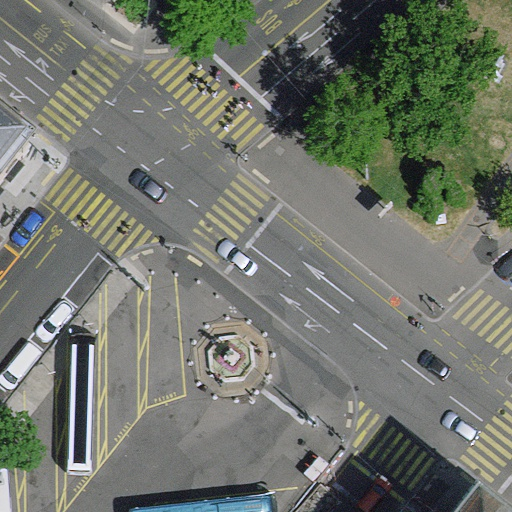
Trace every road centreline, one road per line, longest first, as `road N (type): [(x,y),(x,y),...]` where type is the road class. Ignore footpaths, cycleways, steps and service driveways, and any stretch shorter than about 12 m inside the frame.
road 1 (secondary): [(448,389),(158,157)]
road 2 (residential): [(341,0),(158,157)]
road 3 (tertiary): [(158,157),(96,214),(0,330)]
road 4 (secondary): [(158,157),(0,29)]
road 5 (tertiary): [(353,511),(448,389)]
